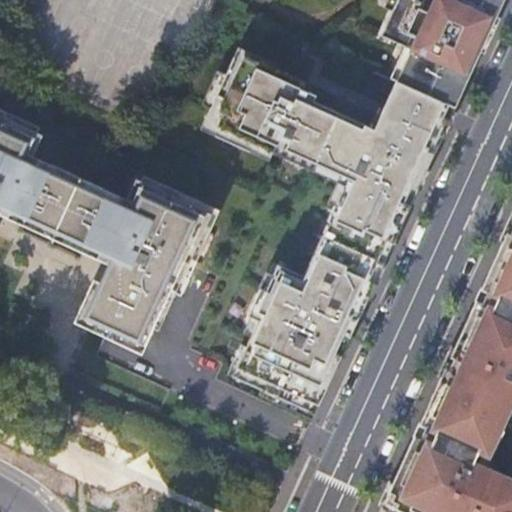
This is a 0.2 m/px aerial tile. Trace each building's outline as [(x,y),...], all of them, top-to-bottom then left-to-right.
[(397,82),(456,109),(477,61),(504,0),(436,0),(433,8),(414,0),(395,0),(379,35),(405,48),(411,50),(397,82)] [(391,79),(397,82),(411,50),(405,48),(391,79)] [(308,411),(315,396),(321,399),(428,169),(429,166),(451,118),(456,109),(397,82),(384,110),(381,108),(371,128),(314,102),(317,95),(303,89),(306,83),(260,62),(257,67),(235,57),(206,121),(219,127),(215,135),(251,152),(254,144),(346,185),(329,222),(330,223),(305,278),(278,266),(267,290),(261,288),(248,316),(259,321),(247,347),(242,344),(234,361),(238,364),(233,376),(250,384),(253,375),(281,388),(277,397),(308,411)] [(0,109),(0,214),(2,210),(105,257),(75,322),(90,329),(106,336),(154,358),(196,267),(222,210),(144,175),(130,207),(27,160),(41,129),(0,109)] [(511,511),(511,478),(510,478),(508,483),(478,470),(476,464),(490,434),(495,437),(511,401),(511,387),(508,386),(511,380),(511,234),(507,233),(450,356),(461,361),(456,373),(445,368),(389,492),(395,495),(398,502),(395,508),(403,511),(511,511)] [(445,367),(445,368),(456,373),(461,361),(450,356),(445,367)] [(389,492),(384,503),(395,508),(398,502),(395,495),(389,492)]
